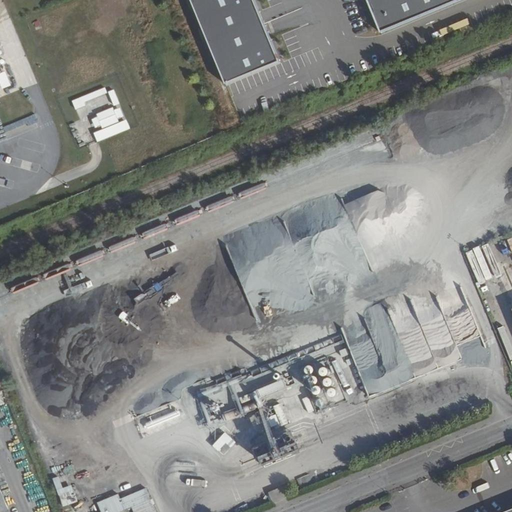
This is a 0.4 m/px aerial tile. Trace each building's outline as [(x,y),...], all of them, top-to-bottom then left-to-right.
[(254,0),(190,0),(229,90),(282,67),(254,0)] [(366,0),(379,31),(453,0),(366,0)] [(119,117),(97,127),(100,136),(122,126),(119,117)] [(341,328),(364,395),(462,362),(458,351),(481,343),(463,289),(437,298),(438,300),(388,317),(386,313),(341,328)] [(315,392),(322,411),(333,407),(326,388),(315,392)] [(259,447),(263,457),(267,456),(271,466),(300,454),(297,444),(301,441),(297,431),(259,447)] [(212,443),(223,455),(235,443),(224,432),(212,443)] [(0,511),(13,511),(0,480),(0,511)] [(56,489),(62,506),(76,501),(70,485),(56,489)] [(274,491),(279,503),(293,498),(288,485),(274,491)] [(101,502),(105,511),(125,511),(136,508),(137,511),(159,511),(149,488),(124,498),(122,493),(101,502)]
